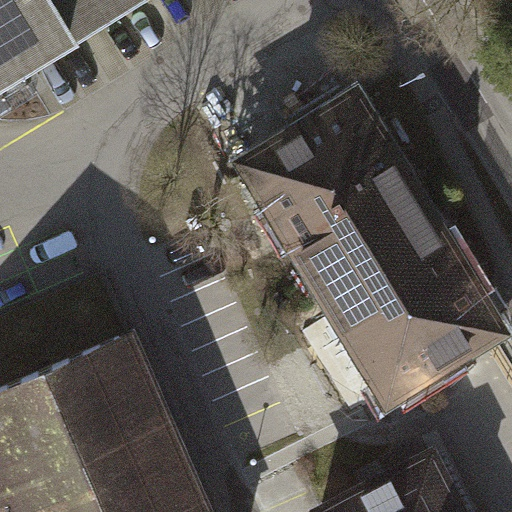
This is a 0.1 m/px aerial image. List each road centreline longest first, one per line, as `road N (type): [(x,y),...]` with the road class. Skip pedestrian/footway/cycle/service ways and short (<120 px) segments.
road 1 (residential): [(245,511),(74,147),(319,0)]
road 2 (primary): [(511,142),(424,0)]
